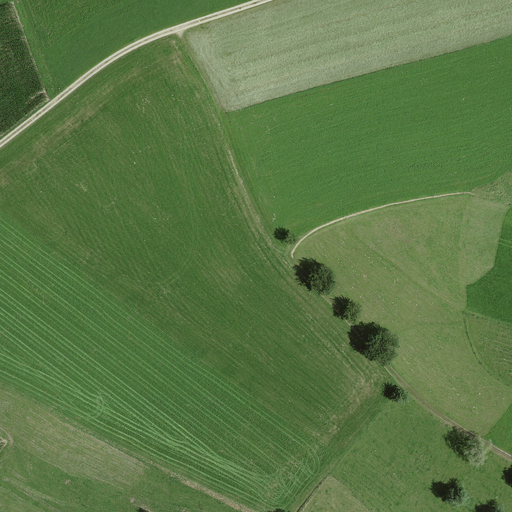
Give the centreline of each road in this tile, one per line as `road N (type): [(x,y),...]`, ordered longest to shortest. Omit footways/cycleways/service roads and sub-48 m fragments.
road 1 (track): [(511,462),(421,403),(280,249),(179,31)]
road 2 (track): [(275,0),(147,41),(0,146)]
